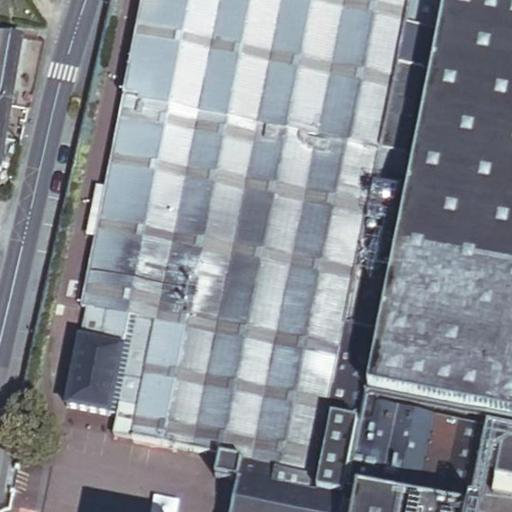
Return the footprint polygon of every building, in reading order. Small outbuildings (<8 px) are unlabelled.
[(0,0),(0,21),(9,24),(14,0),(0,0)] [(511,0),(147,0),(81,303),(84,303),(62,404),(106,414),(107,406),(117,408),(118,406),(136,410),(130,436),(216,455),(211,475),(234,481),(226,511),(464,511),(482,432),(374,409),(377,397),(511,427),(511,0)] [(0,117),(25,123),(33,125),(38,104),(26,100),(37,51),(0,43),(0,117)] [(0,150),(17,154),(25,123),(0,117),(0,150)] [(0,179),(10,182),(17,154),(0,150),(0,179)] [(511,436),(502,434),(488,495),(511,500),(511,436)]
